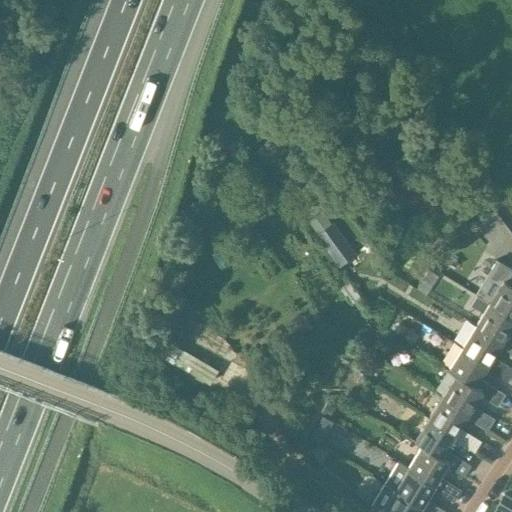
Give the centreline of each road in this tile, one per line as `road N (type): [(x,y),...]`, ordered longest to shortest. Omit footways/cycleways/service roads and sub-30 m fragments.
road 1 (motorway): [(0,464),(181,0)]
road 2 (tertiary): [(295,511),(161,433),(0,366)]
road 3 (motorway): [(126,0),(47,203)]
road 4 (motorway): [(47,203),(0,325)]
